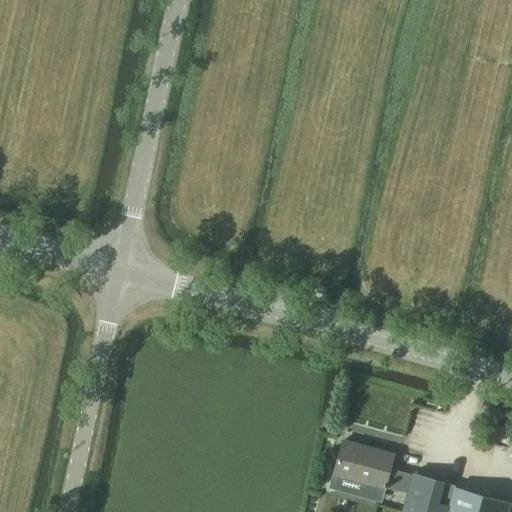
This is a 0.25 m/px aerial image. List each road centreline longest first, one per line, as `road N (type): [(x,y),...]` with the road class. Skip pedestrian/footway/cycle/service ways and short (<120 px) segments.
road 1 (unclassified): [(511,379),(119,271)]
road 2 (unclassified): [(179,0),(119,271)]
road 3 (unclassified): [(119,271),(68,511)]
road 4 (unclassified): [(119,271),(0,237)]
